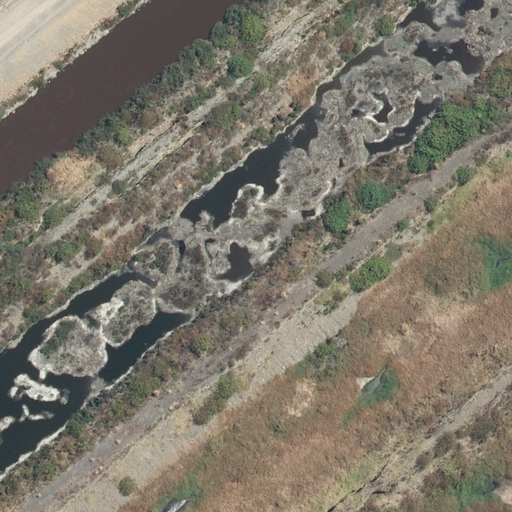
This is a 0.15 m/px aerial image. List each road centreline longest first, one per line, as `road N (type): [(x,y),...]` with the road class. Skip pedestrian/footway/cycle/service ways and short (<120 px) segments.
road 1 (track): [(13,511),(511,105)]
road 2 (track): [(333,0),(0,271)]
road 3 (track): [(511,363),(325,511)]
